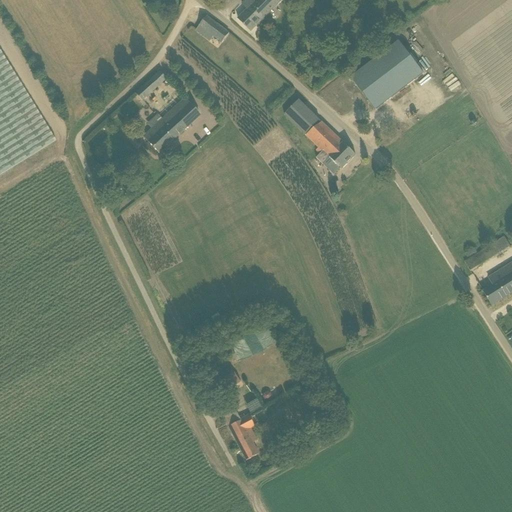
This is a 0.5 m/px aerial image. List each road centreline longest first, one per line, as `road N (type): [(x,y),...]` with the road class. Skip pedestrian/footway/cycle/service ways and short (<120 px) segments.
road 1 (unclassified): [(235,467),(160,329),(76,145),(154,64),(193,0)]
road 2 (unclassified): [(511,354),(380,159),(199,0)]
